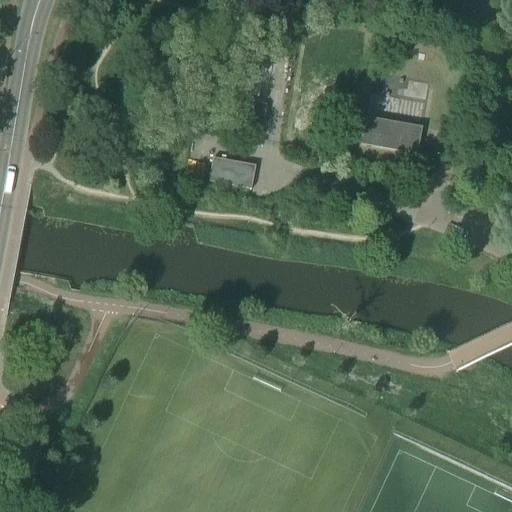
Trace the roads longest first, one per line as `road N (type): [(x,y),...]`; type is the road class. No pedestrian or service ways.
road 1 (residential): [(261,169),(428,211),(511,252)]
road 2 (tertiary): [(37,0),(5,180)]
